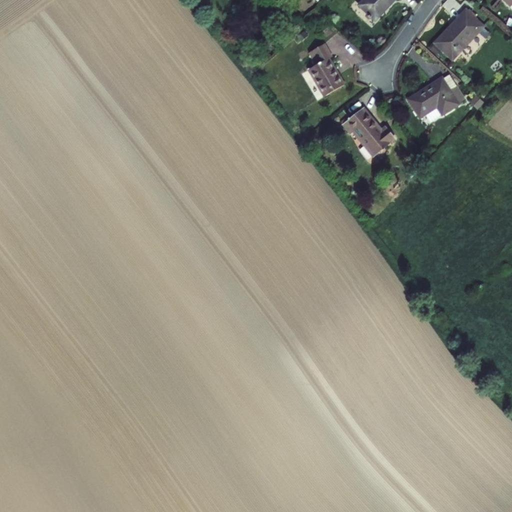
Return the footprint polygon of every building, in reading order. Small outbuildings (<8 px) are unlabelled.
[(360,26),(385,0),(352,0),(343,9),(360,26)] [(490,0),(500,11),(510,0),(490,0)] [(439,62),(472,30),(456,13),(423,47),(439,62)] [(310,103),(329,89),(312,65),(314,63),(306,53),(291,63),(299,76),(292,80),(310,103)] [(432,120),(456,105),(447,91),(441,95),(433,82),(399,103),(410,122),(415,119),(427,112),(432,120)] [(420,127),(432,120),(427,112),(415,119),(420,127)] [(362,163),(383,144),(372,131),(369,133),(351,114),(337,126),(334,123),(328,128),(339,141),(341,139),(362,163)]
